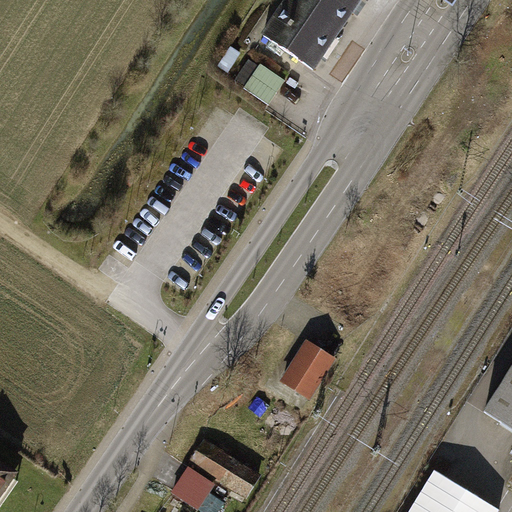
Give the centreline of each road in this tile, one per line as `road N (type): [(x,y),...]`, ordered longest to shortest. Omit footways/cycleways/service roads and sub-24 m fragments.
road 1 (primary): [(212,336),(251,320),(371,138)]
road 2 (primary): [(344,119),(222,302),(212,336)]
road 3 (track): [(0,219),(197,356)]
road 4 (primary): [(212,336),(85,511)]
road 5 (primary): [(371,138),(463,0)]
road 6 (primary): [(420,0),(344,119)]
